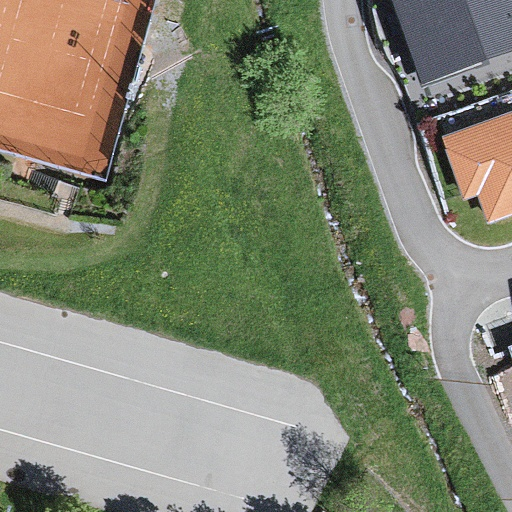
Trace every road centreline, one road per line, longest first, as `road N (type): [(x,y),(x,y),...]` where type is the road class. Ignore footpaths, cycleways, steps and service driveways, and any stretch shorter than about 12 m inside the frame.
road 1 (residential): [(339,0),(414,221),(429,248),(464,272)]
road 2 (residential): [(464,272),(451,330),(456,367),(511,489)]
